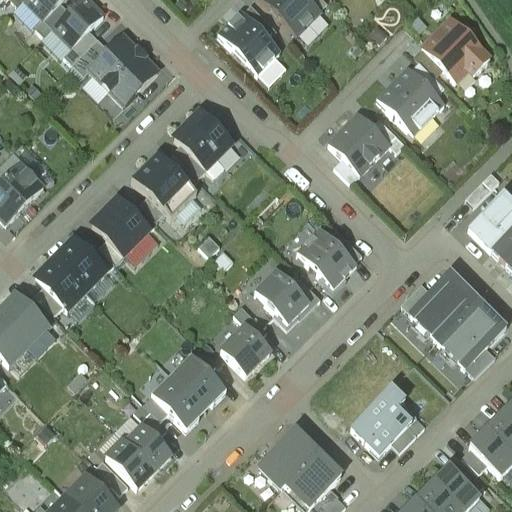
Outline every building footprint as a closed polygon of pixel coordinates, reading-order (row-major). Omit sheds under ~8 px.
[(8,0),(7,1),(16,9),(23,2),(25,0),(8,0)] [(25,0),(23,2),(43,22),(59,5),(64,0),(25,0)] [(51,30),(70,50),(88,33),(102,20),(82,0),(81,0),(68,13),(51,30)] [(318,16),(318,15),(302,0),(257,0),(296,38),(318,16)] [(302,0),(318,15),(326,6),(319,0),(302,0)] [(59,5),(43,22),(34,31),(42,39),(51,30),(68,13),(59,5)] [(241,17),(267,43),(275,34),(249,9),(241,17)] [(279,55),(267,43),(241,17),(239,16),(217,38),(256,78),(279,55)] [(440,72),(454,87),(467,74),(473,80),(488,64),(483,58),(484,57),(450,23),(420,53),(425,58),(440,72)] [(88,33),(70,50),(62,59),(71,67),(96,42),(88,33)] [(156,73),(122,39),(108,53),(88,73),(122,107),(156,73)] [(82,79),(88,73),(108,53),(96,42),(71,67),(82,79)] [(417,67),(431,81),(440,72),(425,58),(417,66),(417,67)] [(409,75),(434,101),(443,92),(431,81),(417,67),(409,75)] [(375,104),(412,140),(443,109),(434,101),(409,75),(406,72),(375,104)] [(203,122),(220,139),(229,130),(212,113),(203,122)] [(215,163),(229,149),(220,139),(203,122),(198,117),(173,142),(179,148),(205,173),(215,163)] [(357,119),(327,148),(341,163),(358,180),(388,150),(369,132),(357,119)] [(369,132),(388,150),(395,157),(403,149),(378,124),(369,132)] [(180,166),(196,182),(205,173),(179,148),(171,156),(180,166)] [(12,157),(0,169),(0,186),(18,168),(21,166),(12,157)] [(172,174),(156,158),(130,184),(146,200),(163,217),(169,223),(195,198),(189,191),(172,174)] [(215,163),(205,173),(212,181),(223,170),(215,163)] [(349,188),(358,180),(341,163),(332,171),(349,188)] [(172,174),(189,191),(197,183),(196,182),(180,166),(172,174)] [(0,186),(0,224),(5,229),(42,192),(18,168),(0,186)] [(472,212),(498,187),(489,178),(463,203),(472,212)] [(155,225),(163,217),(146,200),(138,208),(155,225)] [(156,226),(155,225),(138,208),(130,201),(121,210),(147,235),(156,226)] [(466,235),(489,258),(511,234),(511,212),(500,201),(466,235)] [(121,210),(115,204),(90,229),(107,245),(122,260),(147,235),(121,210)] [(511,234),(489,258),(511,280),(511,234)] [(316,284),(331,299),(345,286),(343,284),(354,273),(352,270),(326,245),(318,236),(295,259),(318,282),(316,284)] [(326,245),(352,270),(360,262),(335,236),(326,245)] [(78,252),(104,278),(113,269),(98,253),(87,243),(78,252)] [(71,245),(52,264),(85,296),(104,278),(78,252),(71,245)] [(98,253),(113,269),(122,260),(107,245),(98,253)] [(232,265),(222,255),(212,265),(222,275),(232,265)] [(85,296),(52,264),(33,283),(41,291),(61,311),(66,315),(85,296)] [(272,321),(285,335),(296,324),(298,322),(296,320),(307,310),(285,288),(274,277),(253,298),(273,319),(272,321)] [(408,320),(435,348),(474,309),(465,300),(467,298),(448,278),(427,298),(429,300),(408,320)] [(296,324),(297,326),(319,305),(294,280),(285,288),(307,310),(296,320),(298,322),(296,324)] [(61,311),(41,291),(32,301),(52,320),(61,311)] [(399,311),(408,320),(429,300),(427,298),(420,291),(399,311)] [(14,300),(0,314),(0,325),(36,361),(54,343),(44,333),(46,332),(14,300)] [(462,375),(463,375),(484,354),(485,355),(504,336),(485,316),(483,318),(474,309),(435,348),(462,375)] [(231,320),(244,332),(257,345),(265,337),(240,311),(231,320)] [(0,325),(0,363),(7,371),(9,369),(18,378),(36,361),(0,325)] [(219,357),(243,381),(268,356),(257,345),(244,332),(219,357)] [(189,362),(206,379),(214,370),(198,354),(189,362)] [(484,354),(463,375),(472,384),(493,364),(485,355),(484,354)] [(169,382),(202,415),(209,408),(211,410),(224,397),(206,379),(189,362),(169,382)] [(166,418),(184,437),(198,423),(196,421),(202,415),(169,382),(149,402),(166,418)] [(376,407),(348,434),(377,463),(390,451),(409,431),(395,416),(402,409),(388,394),(376,407)] [(141,410),(158,427),(166,418),(149,402),(141,410)] [(131,417),(157,443),(166,434),(158,427),(141,410),(140,409),(131,417)] [(511,410),(501,421),(511,432),(511,410)] [(511,432),(501,421),(484,438),(511,465),(511,432)] [(409,431),(390,451),(397,459),(423,434),(414,425),(409,431)] [(123,449),(152,478),(169,461),(141,432),(123,449)] [(284,490),(314,459),(292,437),(257,471),(279,494),(284,490)] [(485,474),(498,486),(511,472),(511,465),(484,438),(467,455),(468,456),(485,474)] [(104,463),(135,495),(152,478),(123,449),(121,446),(104,463)] [(460,465),(477,482),(485,474),(468,456),(460,465)] [(284,490),(306,511),(310,511),(329,493),(339,484),(314,459),(284,490)] [(92,474),(109,492),(118,500),(126,492),(101,466),(92,474)] [(482,494),(456,468),(448,477),(473,503),(482,494)] [(84,483),(101,500),(109,492),(92,474),(90,472),(81,480),(84,483)] [(446,476),(429,493),(448,511),(472,511),(478,507),(473,503),(448,477),(446,476)] [(64,503),(73,511),(112,511),(101,500),(84,483),(64,503)] [(329,493),(310,511),(326,511),(336,503),(337,502),(329,493)] [(412,509),(415,511),(448,511),(429,493),(412,509)] [(73,511),(64,503),(55,511),(73,511)] [(336,503),(326,511),(343,511),(344,511),(336,503)]
